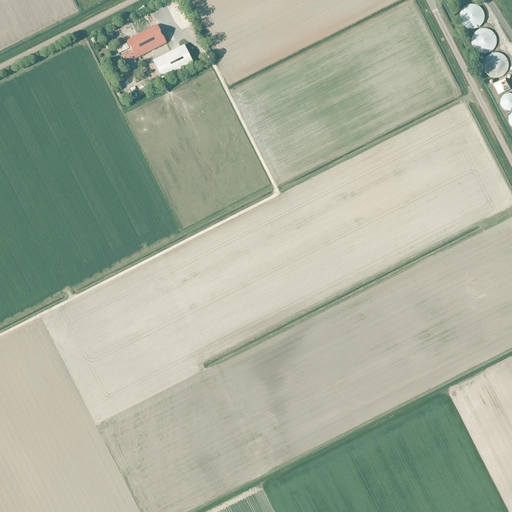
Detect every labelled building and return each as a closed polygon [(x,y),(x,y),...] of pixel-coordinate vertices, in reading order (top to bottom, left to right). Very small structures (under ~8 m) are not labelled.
[(473,5),(472,5),(470,5),(468,5),(467,6),(465,6),(464,7),(463,9),(461,10),(461,12),(460,13),(460,15),(459,17),(459,18),(460,20),(460,22),(461,23),(462,25),(463,26),(465,27),(466,28),(468,29),(469,29),(471,29),(473,29),(474,29),(476,29),(478,28),(479,27),(480,26),(482,25),(483,23),(483,22),(484,20),(484,18),(484,16),(484,15),(484,13),(483,11),(482,10),(481,9),(480,7),(478,6),(477,6),(475,5),(473,5)] [(132,50),(122,56),(126,63),(128,66),(136,62),(135,59),(166,43),(157,25),(127,41),(132,50)] [(487,29),(485,29),(483,29),(482,29),(480,29),(478,30),(477,31),(475,32),(474,33),(473,34),(472,36),(472,37),(471,39),(471,41),(471,42),(471,44),(472,46),(472,47),(473,49),(475,50),(476,51),(477,52),(479,53),(480,53),(482,54),(484,54),(486,54),(487,53),(489,53),(490,52),(492,51),(493,50),(494,48),(495,47),(496,45),(496,44),(496,42),(496,40),(496,38),(495,37),(495,35),(494,34),(493,32),(491,31),(490,30),(488,30),(487,29)] [(153,61),(162,79),(193,63),(184,45),(153,61)] [(499,53),(498,53),(496,53),(494,53),(492,53),(491,54),(489,54),(488,55),(486,57),(485,58),(484,59),(484,61),(483,63),(483,64),(483,66),(483,68),(484,70),(484,71),(485,73),(486,74),(488,75),(489,76),(491,77),(492,78),(494,78),(496,78),(498,78),(499,77),(501,77),(502,76),(504,75),(505,73),(506,72),(507,71),(508,69),(508,67),(508,65),(508,64),(508,62),(507,60),(506,59),(505,57),(504,56),(503,55),(501,54),(499,53)] [(505,81),(493,86),(498,97),(505,94),(510,92),(505,81)] [(511,95),(510,95),(509,95),(508,95),(506,96),(505,96),(504,97),(503,98),(502,99),(501,100),(501,101),(501,103),(501,104),(501,105),(501,106),(501,107),(502,108),(502,109),(503,110),(504,111),(505,111),(506,112),(507,112),(508,112),(510,113),(511,112),(511,95)]
